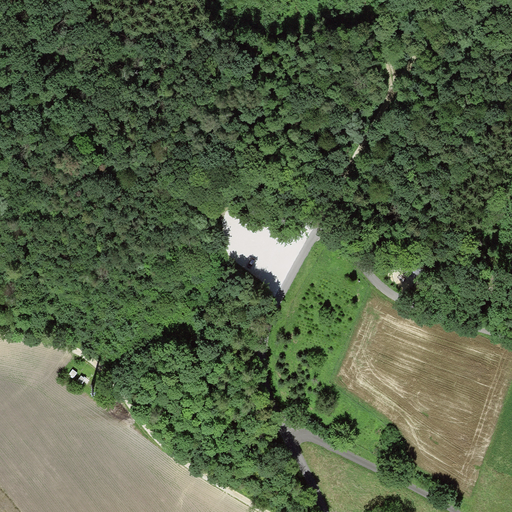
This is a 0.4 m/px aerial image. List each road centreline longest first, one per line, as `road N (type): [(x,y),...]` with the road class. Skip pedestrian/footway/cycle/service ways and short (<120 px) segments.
road 1 (unclassified): [(320,511),(270,408),(261,344),(314,230),(327,218),(389,292),(472,326)]
road 2 (track): [(262,511),(151,433),(94,359),(0,331)]
road 3 (track): [(327,218),(447,0)]
road 4 (track): [(283,437),(326,442),(458,511)]
